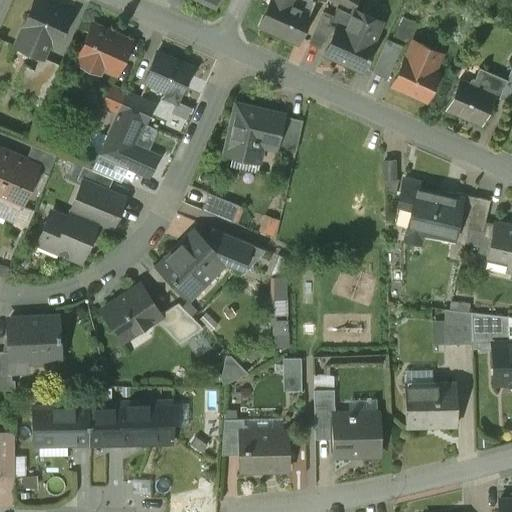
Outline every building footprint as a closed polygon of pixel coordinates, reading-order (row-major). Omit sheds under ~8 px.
[(71,14),(40,0),(34,0),(23,27),(15,46),(40,58),(43,59),(44,58),(51,40),(58,43),(71,14)] [(270,0),(259,26),(297,43),(311,12),(311,11),(316,1),(314,0),(270,0)] [(357,0),(330,0),(353,11),(353,9),(357,0)] [(353,11),(351,14),(338,8),(334,16),(330,24),(331,24),(336,27),(323,54),(362,72),(375,43),(373,42),(382,23),(353,9),(353,11)] [(323,11),(309,44),(321,49),(331,24),(330,24),(334,16),(323,11)] [(122,38),(93,25),(94,24),(92,24),(77,58),(79,58),(80,56),(101,66),(100,67),(116,75),(131,41),(122,37),(122,38)] [(387,40),(372,73),(387,79),(402,46),(387,40)] [(441,53),(414,41),(406,59),(404,58),(392,85),(426,100),(438,73),(433,71),(441,53)] [(191,68),(157,52),(144,81),(168,91),(166,97),(176,101),(177,100),(191,68)] [(40,58),(34,71),(25,66),(16,86),(46,99),(61,65),(44,58),(43,59),(40,58)] [(506,80),(479,68),(471,85),(494,95),(494,96),(498,98),(506,80)] [(506,80),(498,98),(511,103),(511,69),(506,80)] [(471,85),(459,79),(446,109),(481,125),(494,96),(494,95),(471,85)] [(126,92),(110,85),(102,103),(102,104),(117,111),(126,92)] [(154,104),(126,92),(117,111),(143,123),(145,124),(154,104)] [(176,101),(166,97),(163,101),(165,106),(168,108),(165,115),(167,120),(182,127),(191,106),(177,100),(176,101)] [(102,103),(91,98),(80,122),(88,126),(106,135),(117,111),(102,104),(102,103)] [(269,112),(237,105),(225,155),(250,161),(255,143),(261,145),(269,112)] [(98,153),(148,176),(158,156),(133,145),(143,123),(117,111),(106,135),(98,153)] [(302,120),(269,112),(261,145),(276,148),(276,146),(295,151),(302,120)] [(80,145),(98,153),(106,135),(88,126),(80,145)] [(57,155),(32,145),(26,160),(38,165),(37,170),(49,175),(57,155)] [(0,187),(14,155),(0,149),(0,187)] [(14,155),(0,187),(0,196),(22,206),(37,170),(38,165),(26,160),(14,155)] [(395,179),(395,161),(383,161),(384,180),(395,179)] [(113,178),(83,166),(77,179),(82,182),(83,181),(108,191),(113,178)] [(395,179),(384,180),(384,189),(395,192),(398,179),(395,179)] [(419,183),(403,179),(398,204),(411,207),(416,188),(417,188),(419,183)] [(67,218),(51,211),(38,242),(81,261),(97,222),(108,227),(113,215),(116,216),(124,198),(108,191),(83,181),(82,182),(67,218)] [(475,197),(455,192),(454,197),(417,188),(416,188),(411,207),(407,226),(404,239),(418,242),(421,229),(453,236),(465,239),(468,228),(475,197)] [(238,205),(208,192),(201,210),(231,222),(232,221),(229,219),(234,205),(238,206),(238,205)] [(490,200),(475,197),(468,228),(482,231),(485,222),(490,200)] [(411,207),(398,204),(394,220),(397,224),(407,226),(411,207)] [(273,234),(278,220),(263,215),(258,230),(273,234)] [(487,254),(493,224),(485,222),(482,231),(468,228),(465,239),(465,241),(479,245),(478,252),(487,254)] [(511,226),(494,222),(493,224),(487,254),(486,255),(508,260),(506,266),(511,266),(511,226)] [(249,242),(213,228),(208,240),(205,244),(223,262),(230,255),(236,257),(249,242)] [(193,232),(160,266),(189,296),(223,262),(205,244),(193,232)] [(465,241),(465,239),(453,236),(448,258),(460,261),(465,241)] [(249,242),(236,257),(251,263),(265,248),(249,242)] [(273,346),(288,345),(287,277),(272,277),(273,346)] [(141,286),(102,312),(122,342),(124,340),(122,337),(133,330),(139,330),(155,320),(161,316),(159,313),(141,286)] [(177,300),(159,313),(161,316),(155,320),(180,345),(204,328),(177,300)] [(472,312),(444,309),(444,345),(472,344),(472,312)] [(508,316),(479,313),(479,333),(509,333),(508,316)] [(57,317),(8,319),(10,351),(11,361),(55,359),(54,339),(59,339),(59,333),(58,333),(57,317)] [(509,333),(479,333),(478,344),(492,343),(509,343),(509,333)] [(511,342),(509,343),(492,343),(493,385),(511,384),(511,342)] [(10,351),(0,351),(0,388),(9,388),(8,361),(11,361),(10,351)] [(245,372),(229,357),(225,360),(221,378),(225,382),(245,372)] [(283,381),(300,380),(300,358),(282,359),(283,381)] [(314,388),(334,388),(334,377),(315,377),(314,388)] [(455,383),(405,384),(406,426),(456,425),(455,383)] [(334,414),(334,389),(313,390),(314,438),(333,437),(333,414),(334,414)] [(121,406),(121,443),(171,442),(170,402),(121,403),(121,406)] [(121,443),(121,406),(90,407),(90,406),(89,406),(89,407),(88,407),(89,443),(89,444),(90,444),(90,443),(121,443)] [(89,443),(88,407),(34,408),(34,444),(89,443)] [(376,416),(353,416),(353,413),(334,414),(333,414),(333,437),(334,455),(379,454),(378,413),(376,413),(376,416)] [(243,419),(224,419),(221,455),(243,454),(242,432),(243,432),(243,419)] [(243,432),(242,432),(243,454),(243,470),(287,469),(286,431),(243,432)] [(14,441),(0,441),(0,476),(14,477),(14,441)] [(292,457),(295,488),(306,487),(303,456),(292,457)] [(511,511),(511,499),(499,499),(499,511),(511,511)]
